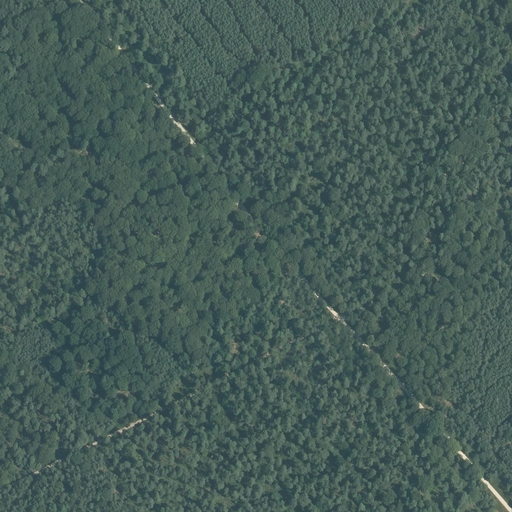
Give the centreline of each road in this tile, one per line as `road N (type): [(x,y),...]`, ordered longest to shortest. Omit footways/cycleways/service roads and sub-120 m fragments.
road 1 (track): [(511,511),(205,162),(81,0)]
road 2 (track): [(0,491),(511,226)]
